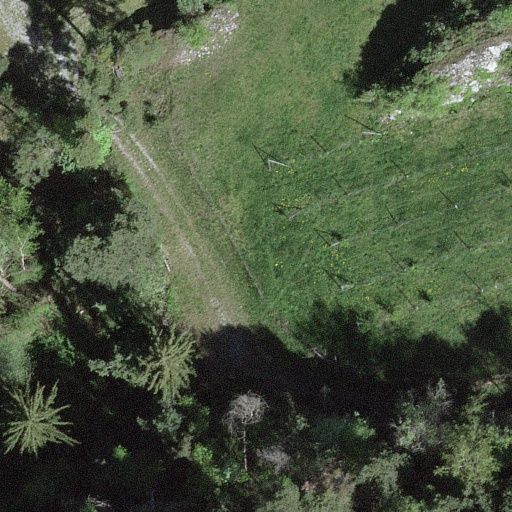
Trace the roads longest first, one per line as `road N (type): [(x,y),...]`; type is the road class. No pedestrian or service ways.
road 1 (track): [(511,409),(475,413),(324,396),(256,365),(83,450),(37,452),(0,427)]
road 2 (track): [(256,365),(155,182),(21,31),(15,0)]
